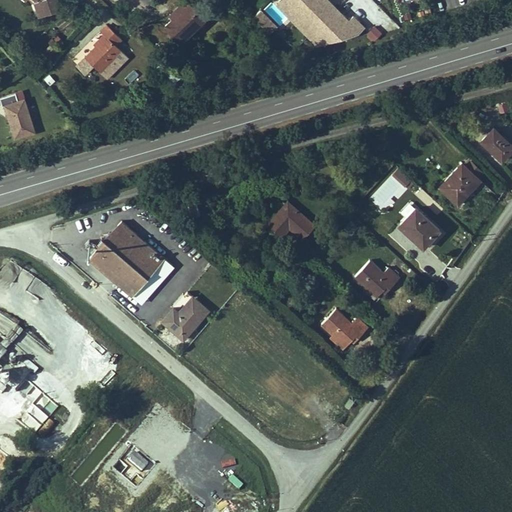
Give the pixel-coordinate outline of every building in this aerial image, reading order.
[(58,0),(34,0),(38,13),(61,7),(58,0)] [(168,17),(187,1),(185,0),(180,0),(165,13),(168,17)] [(350,18),(332,0),(278,0),(277,1),(318,42),(361,29),(350,18)] [(176,41),(202,18),(187,1),(168,17),(161,24),(176,41)] [(350,18),(361,29),(365,25),(354,14),(350,18)] [(99,25),(104,31),(74,57),(82,66),(91,59),(98,66),(119,47),(114,41),(121,35),(106,19),(99,25)] [(374,25),(365,34),(374,42),(383,32),(374,25)] [(179,48),(170,56),(174,60),(183,52),(179,48)] [(156,67),(171,79),(178,72),(163,59),(156,67)] [(130,83),(138,75),(134,70),(125,78),(130,83)] [(15,137),(36,131),(26,98),(5,104),(15,137)] [(439,117),(446,123),(451,117),(444,112),(439,117)] [(511,146),(511,138),(494,123),(484,135),(505,154),(511,146)] [(472,155),(467,160),(479,172),(484,167),(472,155)] [(467,160),(463,156),(440,179),(458,197),(480,174),(479,172),(467,160)] [(396,168),(392,176),(410,187),(415,179),(396,168)] [(316,222),(289,199),(270,222),(283,233),(291,224),(305,235),(316,222)] [(412,203),(397,219),(422,243),(438,227),(412,203)] [(123,218),(113,230),(99,246),(89,257),(131,294),(165,255),(123,218)] [(350,235),(358,227),(351,219),(342,227),(350,235)] [(94,241),(99,246),(113,230),(103,230),(94,241)] [(175,264),(165,255),(131,294),(141,302),(169,271),(175,264)] [(370,256),(356,271),(366,280),(377,290),(389,277),(394,282),(400,276),(385,263),(382,267),(370,256)] [(373,295),(377,290),(366,280),(361,284),(373,295)] [(210,309),(189,291),(163,320),(176,331),(190,315),(193,318),(198,322),(210,309)] [(318,318),(342,340),(357,324),(362,328),(367,322),(355,310),(350,316),(333,301),(318,318)] [(179,334),(193,318),(190,315),(176,331),(179,334)] [(32,403),(34,401),(49,415),(56,407),(26,378),(16,388),(32,403)] [(35,434),(49,418),(34,405),(20,421),(35,434)] [(324,427),(330,431),(335,424),(329,420),(324,427)]
